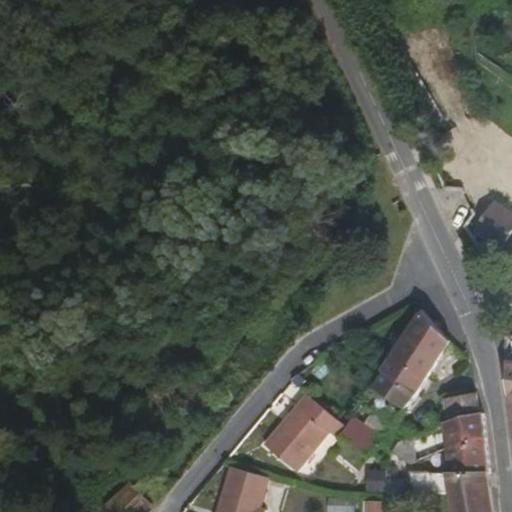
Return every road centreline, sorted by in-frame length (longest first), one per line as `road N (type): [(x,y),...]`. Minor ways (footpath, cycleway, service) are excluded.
road 1 (unclassified): [(482,314),(324,0)]
road 2 (residential): [(212,511),(370,359),(482,314)]
road 3 (unclassified): [(511,487),(482,314)]
